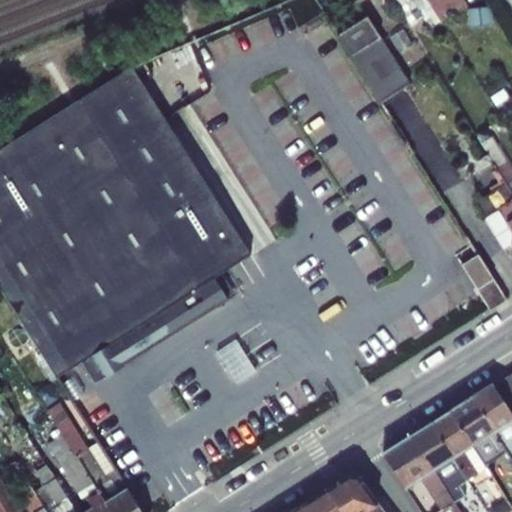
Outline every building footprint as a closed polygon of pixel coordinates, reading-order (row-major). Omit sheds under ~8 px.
[(419,0),(404,0),(408,7),(402,11),(412,27),(424,20),(429,28),(434,25),(419,0)] [(428,0),(419,0),(434,25),(441,21),(428,0)] [(442,21),(469,7),(464,0),(428,0),(441,21),(442,21)] [(491,7),(468,9),(470,26),(492,24),(491,7)] [(381,35),(364,18),(339,34),(382,102),(410,84),(412,83),(381,35)] [(416,42),(397,54),(404,65),(423,53),(416,42)] [(0,287),(57,378),(64,373),(82,362),(95,384),(235,292),(222,273),(245,258),(252,254),(131,65),(0,148),(0,287)] [(511,169),(492,136),(481,142),(506,184),(511,193),(511,169)] [(511,193),(506,184),(475,203),(503,249),(511,244),(511,193)] [(478,255),(463,265),(478,289),(493,280),(478,255)] [(506,300),(493,280),(478,289),(491,310),(506,300)] [(0,296),(0,318),(1,321),(11,315),(0,296)] [(511,372),(493,384),(511,412),(511,411),(511,372)] [(493,384),(472,398),(494,431),(511,420),(511,413),(511,412),(493,384)] [(472,398),(452,412),(473,445),(494,432),(494,431),(472,398)] [(105,502),(125,489),(97,443),(89,448),(60,402),(48,410),(62,435),(100,493),(105,502)] [(452,412),(430,425),(452,459),(453,458),(473,446),(473,445),(452,412)] [(511,420),(494,431),(494,432),(506,452),(511,461),(511,420)] [(430,425),(411,437),(434,470),(452,459),(430,425)] [(506,452),(494,432),(473,445),(473,446),(486,465),(496,459),(506,452)] [(77,511),(27,435),(16,443),(38,475),(28,482),(46,511),(77,511)] [(100,493),(62,435),(48,444),(84,503),(88,500),(100,493)] [(411,437),(384,454),(406,487),(421,478),(433,470),(434,470),(411,437)] [(473,446),(453,458),(461,470),(467,480),(479,472),(488,468),(486,465),(473,446)] [(496,459),(503,472),(510,467),(511,466),(511,461),(506,452),(496,459)] [(461,470),(453,458),(452,459),(434,470),(433,470),(454,502),(455,502),(466,496),(453,475),(461,470)] [(496,459),(486,465),(488,468),(494,478),(503,472),(496,459)] [(46,511),(28,482),(16,461),(6,468),(21,491),(17,494),(27,511),(46,511)] [(511,507),(511,469),(510,467),(503,472),(494,478),(508,501),(511,508),(511,507)] [(454,502),(433,470),(421,478),(441,509),(436,511),(461,511),(455,502),(454,502)] [(0,511),(21,511),(0,475),(0,511)] [(348,475),(325,490),(342,511),(361,511),(377,502),(358,477),(348,475)] [(141,511),(127,488),(125,489),(105,502),(111,511),(141,511)] [(342,511),(325,490),(307,501),(313,511),(342,511)] [(111,511),(105,502),(100,493),(88,500),(93,508),(85,511),(111,511)] [(313,511),(307,501),(290,511),(313,511)] [(493,511),(508,511),(511,510),(511,507),(511,508),(508,501),(492,509),(493,511)] [(384,511),(377,502),(361,511),(384,511)]
